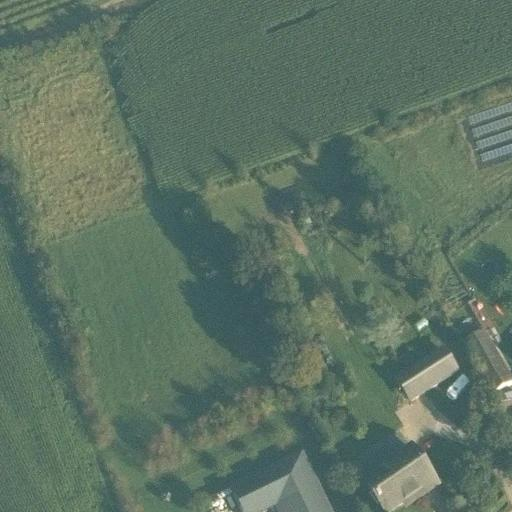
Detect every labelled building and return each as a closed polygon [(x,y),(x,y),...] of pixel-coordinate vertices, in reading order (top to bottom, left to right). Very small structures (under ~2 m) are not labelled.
[(411,330),(388,341),(394,352),(416,341),(411,330)] [(511,384),(511,382),(483,332),(463,344),(493,396),(511,384)] [(456,372),(443,351),(398,380),(411,401),(456,372)] [(436,485),(425,469),(411,448),(363,481),(383,511),(390,511),(410,499),(412,502),(436,485)] [(227,489),(238,511),(268,511),(273,510),(274,511),(330,511),(302,453),(227,489)]
